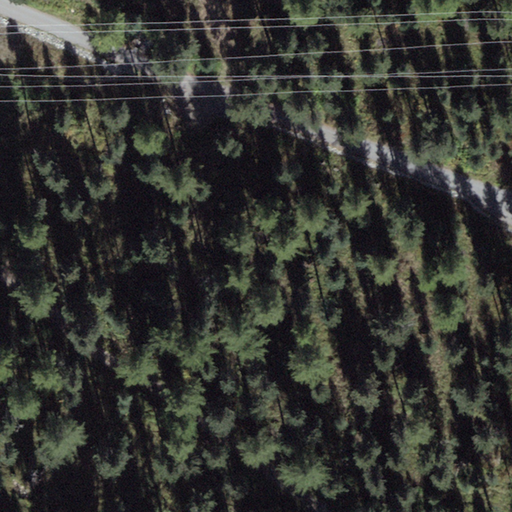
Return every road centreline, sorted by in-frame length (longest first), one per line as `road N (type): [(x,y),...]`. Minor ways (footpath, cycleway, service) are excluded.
road 1 (track): [(0,0),(229,97),(511,201)]
road 2 (track): [(0,277),(322,511)]
